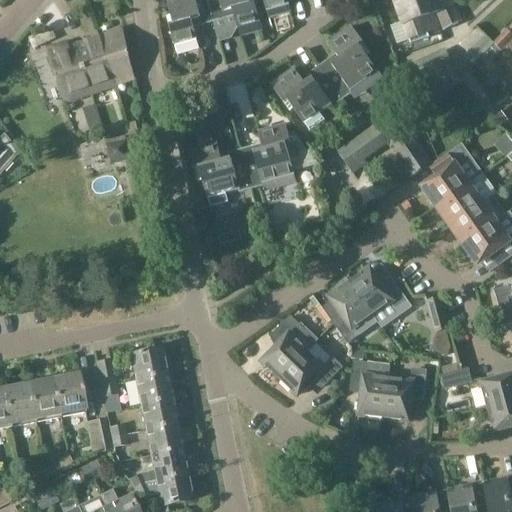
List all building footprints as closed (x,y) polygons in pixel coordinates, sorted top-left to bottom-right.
[(193,28),(213,22),(206,0),(165,0),(170,17),(166,18),(175,54),(197,48),(195,41),(196,41),(193,28)] [(206,0),(213,22),(233,17),(236,30),(237,29),(239,37),(261,31),(252,0),(206,0)] [(287,0),(263,0),(269,21),(291,15),(289,6),(287,0)] [(443,34),(461,23),(447,0),(392,0),(408,45),(427,39),(426,35),(439,31),(431,17),(433,16),(443,34)] [(351,95),(349,93),(360,85),(365,92),(381,80),(366,59),(370,56),(350,29),(327,46),(335,57),(318,69),(342,102),(351,95)] [(511,35),(507,31),(494,45),(500,52),(501,53),(505,50),(506,51),(508,50),(511,53),(511,35)] [(121,32),(98,39),(114,88),(132,82),(121,32)] [(32,51),(44,45),(39,35),(28,39),(32,51)] [(98,39),(75,47),(91,96),(114,88),(98,39)] [(63,105),(91,96),(75,47),(67,50),(65,45),(46,52),(63,105)] [(457,77),(445,50),(401,70),(413,97),(457,77)] [(332,109),(342,102),(318,69),(301,82),(293,70),(269,88),(289,114),(293,111),(309,132),(324,121),(320,115),(331,107),(332,109)] [(413,98),(418,111),(432,105),(427,92),(413,98)] [(493,104),(477,117),(479,121),(483,126),(493,119),(502,113),(511,106),(511,101),(504,92),(492,102),(493,104)] [(410,180),(431,165),(394,113),(336,155),(350,175),(364,165),(361,162),(385,145),(388,149),(392,146),(409,170),(405,173),(410,180)] [(502,113),(493,119),(500,128),(508,122),(502,113)] [(138,130),(136,122),(126,124),(128,132),(138,130)] [(285,126),(257,134),(261,146),(240,152),(251,191),(263,188),(262,185),(275,181),(278,189),(296,184),(293,174),(314,168),(312,161),(293,133),(287,134),(285,126)] [(0,172),(16,154),(4,139),(0,143),(0,172)] [(142,163),(136,139),(105,147),(111,167),(131,162),(132,166),(142,163)] [(239,194),(251,191),(240,152),(219,158),(216,145),(188,153),(197,184),(202,183),(209,208),(227,203),(225,195),(239,191),(239,194)] [(423,190),(437,209),(482,177),(461,147),(435,165),(443,176),(423,190)] [(154,192),(148,169),(125,175),(131,197),(154,192)] [(482,177),(437,209),(450,227),(482,205),(493,197),(495,195),(482,177)] [(450,227),(464,246),(495,224),(506,216),(493,197),(482,205),(450,227)] [(464,246),(477,265),(496,252),(504,263),(511,256),(511,218),(509,214),(506,216),(495,224),(464,246)] [(369,272),(350,286),(373,317),(382,330),(411,309),(390,280),(380,287),(369,272)] [(350,286),(331,299),(342,315),(332,322),(348,345),(359,337),(354,330),(373,317),(350,286)] [(511,301),(511,302),(508,290),(495,293),(503,320),(511,317),(511,301)] [(442,299),(425,303),(434,336),(451,331),(442,299)] [(263,364),(280,381),(306,353),(290,337),(299,328),(290,319),(270,339),(279,348),(263,364)] [(132,358),(137,383),(167,377),(162,352),(132,358)] [(351,361),(363,362),(364,354),(352,352),(351,361)] [(323,369),(306,353),(280,381),(297,397),(313,380),(322,389),(341,369),(332,360),(323,369)] [(110,361),(97,364),(102,388),(115,385),(110,361)] [(360,416),(384,419),(388,381),(390,368),(354,364),(351,392),(363,393),(360,416)] [(410,399),(422,400),(426,372),(413,371),(411,384),(388,381),(384,419),(407,422),(410,399)] [(468,371),(462,373),(440,378),(444,391),(471,384),(468,371)] [(78,377),(52,383),(59,420),(85,415),(78,377)] [(167,377),(137,383),(142,408),(172,402),(167,377)] [(511,377),(482,386),(488,409),(511,401),(511,377)] [(27,388),(35,425),(59,420),(52,383),(27,388)] [(102,388),(104,399),(107,413),(120,410),(117,397),(115,385),(102,388)] [(2,393),(10,430),(35,425),(27,388),(2,393)] [(0,432),(10,430),(2,393),(0,393),(0,432)] [(511,401),(488,409),(494,431),(511,426),(511,401)] [(147,432),(147,433),(177,427),(172,402),(142,408),(147,432)] [(105,454),(99,422),(86,425),(92,456),(105,454)] [(109,429),(111,440),(126,436),(124,426),(109,429)] [(147,433),(152,458),(182,452),(177,427),(147,433)] [(111,440),(113,450),(128,447),(126,436),(111,440)] [(152,458),(157,482),(187,476),(182,452),(152,458)] [(74,468),(68,456),(58,461),(63,474),(74,468)] [(96,462),(86,467),(93,481),(102,476),(96,462)] [(84,485),(93,481),(86,467),(77,471),(84,485)] [(141,476),(128,482),(132,491),(145,484),(141,476)] [(150,495),(141,499),(141,500),(160,496),(162,508),(160,508),(160,511),(174,511),(173,506),(192,502),(187,477),(187,476),(157,482),(145,484),(150,495)] [(38,490),(32,478),(21,483),(27,496),(38,490)] [(511,511),(511,478),(484,484),(489,511),(511,511)] [(0,509),(0,510),(11,504),(1,482),(0,482),(0,509)] [(150,495),(145,484),(132,491),(137,501),(141,499),(150,495)] [(448,491),(452,511),(489,511),(484,484),(448,491)] [(52,489),(43,494),(50,508),(59,503),(52,489)] [(100,497),(101,498),(107,511),(135,511),(129,499),(119,504),(112,491),(100,497)] [(412,498),(411,498),(413,511),(452,511),(448,491),(412,498)] [(43,494),(33,499),(39,511),(42,511),(50,508),(43,494)] [(107,511),(101,498),(78,509),(79,511),(107,511)] [(376,505),(377,511),(413,511),(411,498),(376,505)]
